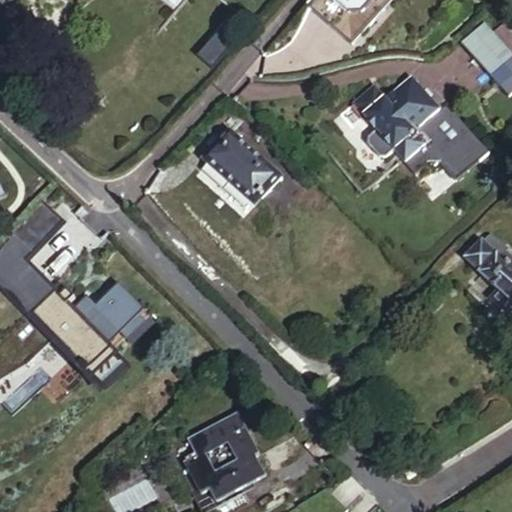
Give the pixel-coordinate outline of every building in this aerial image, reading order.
[(313,0),(312,1),(305,9),(351,50),(383,14),(373,6),(378,0),(313,0)] [(378,0),(373,6),(383,14),(396,0),(378,0)] [(493,37),(511,49),(511,32),(501,25),(493,37)] [(464,47),(485,67),(491,62),(471,41),(464,47)] [(448,63),(468,83),(485,67),(464,47),(448,63)] [(431,144),(459,175),(491,146),(449,102),(442,109),(413,78),(387,102),(374,87),(354,106),(409,164),(431,144)] [(202,161),(257,209),(282,179),(228,131),(202,161)] [(42,205),(12,236),(32,254),(41,244),(43,246),(63,224),(42,205)] [(511,272),(479,242),(462,260),(477,273),(475,275),(495,294),(489,300),(502,312),(509,305),(511,308),(511,272)] [(58,295),(34,314),(99,381),(120,359),(115,346),(147,312),(119,284),(96,307),(86,297),(74,309),(58,295)] [(197,458),(182,465),(201,501),(212,495),(220,510),(265,486),(262,480),(267,478),(257,459),(263,456),(240,412),(187,440),(197,458)] [(408,463),(397,472),(405,481),(416,473),(408,463)] [(350,511),(330,491),(295,511),(350,511)]
